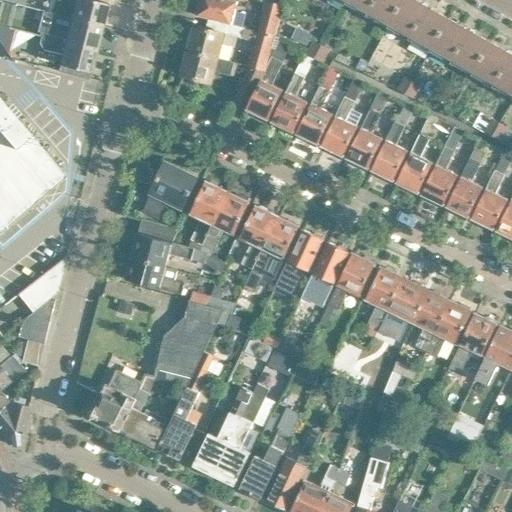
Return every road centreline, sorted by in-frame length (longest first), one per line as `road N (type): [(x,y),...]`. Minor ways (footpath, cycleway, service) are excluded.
road 1 (residential): [(134,102),(511,281)]
road 2 (residential): [(53,401),(134,102)]
road 3 (residential): [(193,511),(94,463),(46,463)]
